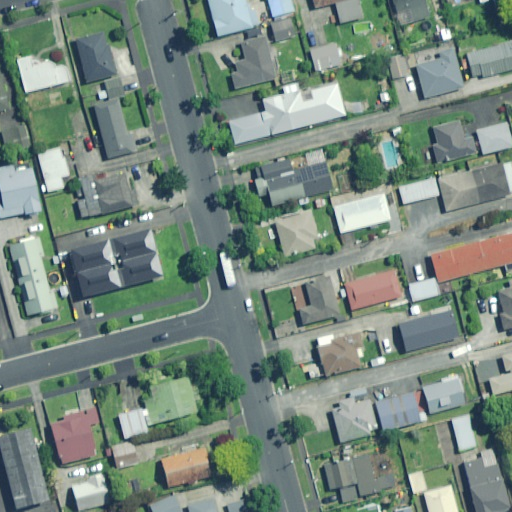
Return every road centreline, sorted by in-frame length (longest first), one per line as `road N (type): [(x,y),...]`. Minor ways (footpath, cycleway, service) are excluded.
road 1 (residential): [(234,316),(151,0)]
road 2 (residential): [(234,316),(0,377)]
road 3 (residential): [(287,511),(234,316)]
